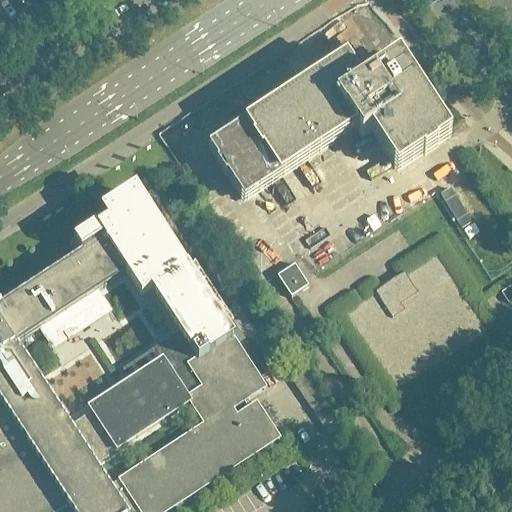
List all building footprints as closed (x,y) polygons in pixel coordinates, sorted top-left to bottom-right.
[(347,61),(212,150),(245,201),(245,200),(249,206),(263,197),(259,191),(354,129),(362,140),(373,133),(388,155),(382,159),(391,173),(397,169),(398,170),(448,137),(447,136),(453,132),(444,119),(438,122),(432,112),(437,108),(428,94),(423,98),(416,88),(422,84),(413,70),(407,74),(398,61),(398,62),(387,46),(376,54),(371,47),(348,62),(347,61)] [(0,511),(23,511),(56,491),(57,493),(58,492),(70,511),(137,511),(138,511),(168,511),(201,491),(207,487),(277,441),(278,442),(279,441),(275,434),(257,407),(256,406),(256,405),(236,418),(232,411),(265,389),(237,346),(238,346),(237,345),(236,345),(232,340),(233,340),(227,331),(223,326),(231,321),(232,322),(233,321),(194,262),(193,263),(194,263),(187,268),(186,269),(185,268),(145,207),(140,199),(105,221),(107,224),(96,231),(94,229),(87,233),(77,240),(78,240),(74,242),(73,243),(81,255),(76,258),(0,308),(0,511)] [(309,288),(294,266),(277,277),(291,299),(309,288)] [(417,294),(404,274),(374,293),(392,320),(405,312),(401,305),(417,294)] [(511,286),(500,294),(507,304),(511,300),(511,286)] [(309,372),(293,383),(317,420),(330,438),(346,427),(334,409),(309,372)]
